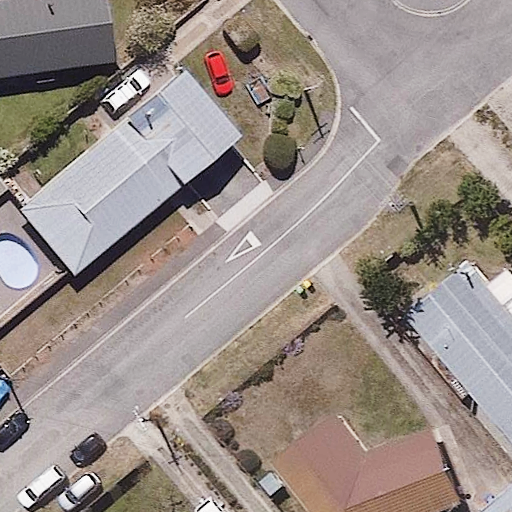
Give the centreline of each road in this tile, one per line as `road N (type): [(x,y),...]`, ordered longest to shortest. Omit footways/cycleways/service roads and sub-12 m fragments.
road 1 (residential): [(424,103),(287,236),(0,475)]
road 2 (residential): [(424,103),(336,0)]
